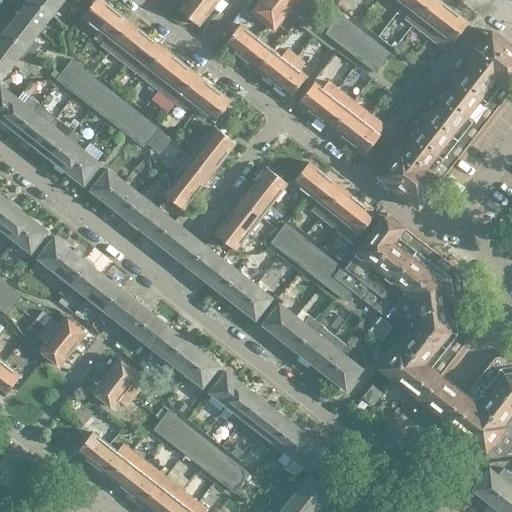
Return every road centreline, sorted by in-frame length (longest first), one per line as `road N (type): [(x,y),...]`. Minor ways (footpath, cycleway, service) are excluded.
road 1 (residential): [(389,459),(155,280)]
road 2 (residential): [(449,231),(417,226),(280,117)]
road 3 (residential): [(155,280),(280,117)]
road 4 (residential): [(155,280),(0,160)]
road 5 (residential): [(389,459),(511,309)]
